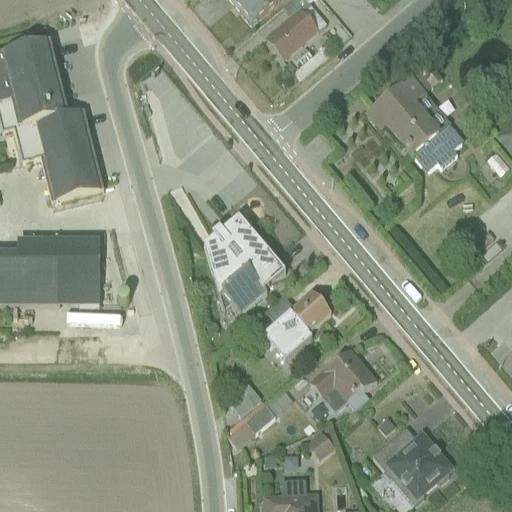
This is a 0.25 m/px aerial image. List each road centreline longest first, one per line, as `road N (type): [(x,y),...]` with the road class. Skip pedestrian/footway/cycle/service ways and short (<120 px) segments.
road 1 (residential): [(212,511),(185,358),(110,83),(111,52),(145,19)]
road 2 (secondary): [(511,452),(263,157)]
road 3 (residential): [(446,0),(263,157)]
road 4 (track): [(0,368),(145,367),(185,358)]
road 5 (secondary): [(263,157),(145,19)]
